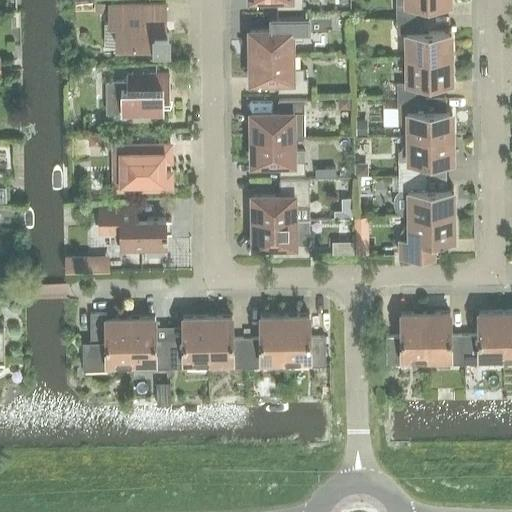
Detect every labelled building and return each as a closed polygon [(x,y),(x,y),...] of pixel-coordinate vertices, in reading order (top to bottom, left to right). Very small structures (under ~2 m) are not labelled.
[(276,0),(277,9),(302,9),(302,0),(276,0)] [(396,3),(396,18),(424,18),(424,3),(449,3),(449,5),(450,5),(450,0),(405,0),(405,3),(396,3)] [(104,3),(95,3),(95,13),(104,13),(104,3)] [(154,45),(168,45),(168,31),(165,31),(165,3),(109,3),(109,23),(116,23),(116,43),(120,43),(120,49),(136,49),(136,43),(154,42),(154,45)] [(291,54),(291,40),(303,40),(302,29),(309,29),(309,17),(271,17),(271,30),(251,30),(251,55),(291,54)] [(424,18),(396,18),(396,33),(406,33),(406,57),(451,57),(451,30),(449,30),(449,32),(424,32),(424,18)] [(307,91),(307,78),(303,78),(303,68),(291,69),(291,54),(251,55),(251,80),(278,79),(278,92),(307,91)] [(397,82),(397,97),(425,96),(425,82),(450,81),(450,84),(451,84),(451,57),(406,57),(406,82),(397,82)] [(127,87),(121,87),(121,101),(121,113),(132,113),(132,121),(151,121),(151,112),(163,112),(163,98),(169,98),(169,73),(127,73),(127,80),(127,87)] [(425,96),(397,97),(398,125),(407,124),(407,136),(452,135),(452,109),(450,109),(450,111),(425,111),(425,96)] [(304,137),(304,122),(303,99),(278,100),(278,112),(252,113),(252,137),(292,137),(304,137)] [(340,99),(340,104),(343,108),(348,108),(348,99),(340,99)] [(356,119),(356,135),(364,135),(364,119),(356,119)] [(398,161),(398,176),(426,176),(426,160),(451,160),(451,162),(453,162),(452,135),(407,136),(408,147),(402,147),(398,152),(398,161)] [(102,136),(89,136),(89,145),(103,144),(102,136)] [(292,137),(252,137),(253,162),(279,162),(279,174),(305,174),(304,161),(304,150),(292,151),(292,137)] [(170,161),(170,144),(111,145),(112,189),(171,188),(170,172),(163,172),(163,161),(170,161)] [(357,164),(356,175),(367,175),(367,168),(363,164),(357,164)] [(336,168),(326,168),(326,177),(336,177),(336,168)] [(398,176),(399,191),(396,193),(394,198),(394,206),(396,210),(400,215),(409,215),(453,214),(453,187),(451,187),(451,189),(426,190),(426,176),(398,176)] [(309,205),(309,178),(279,178),(280,195),(253,195),(253,220),(294,219),(293,205),(309,205)] [(165,261),(167,261),(166,236),(167,236),(167,232),(171,232),(171,218),(135,219),(135,205),(99,206),(100,232),(120,231),(120,247),(144,247),(145,262),(146,262),(146,258),(165,258),(165,261)] [(399,239),(399,255),(427,254),(427,239),(452,239),(452,241),(454,241),(453,214),(409,215),(409,239),(399,239)] [(368,215),(354,216),(355,233),(369,233),(368,215)] [(294,219),(253,220),(254,244),(280,244),(281,257),(309,256),(309,243),(309,219),(294,219)] [(92,258),(65,259),(65,273),(92,273),(92,258)] [(478,334),(464,334),(465,362),(480,362),(480,357),(503,356),(502,311),(478,312),(478,334)] [(511,311),(502,311),(503,356),(511,356),(511,311)] [(84,343),(84,368),(107,367),(107,362),(131,362),(130,317),(107,317),(107,312),(90,313),(91,343),(84,343)] [(401,335),(386,335),(386,363),(403,363),(402,358),(426,357),(425,312),(400,313),(401,335)] [(450,312),(425,312),(426,357),(449,357),(449,362),(465,362),(464,334),(450,334),(450,312)] [(325,364),(325,360),(325,336),(310,336),(309,314),(284,315),(285,360),(309,359),(309,364),(325,364)] [(232,315),(207,316),(208,361),(231,360),(232,365),(247,365),(246,337),(232,337),(232,315)] [(260,337),(246,337),(247,365),(262,365),(262,360),(285,360),(284,315),(260,315),(260,337)] [(183,338),(169,338),(170,366),(185,366),(185,361),(208,361),(207,316),(183,316),(183,338)] [(155,317),(130,317),(131,362),(154,362),(154,367),(155,375),(170,375),(170,366),(169,338),(155,339),(155,317)]
